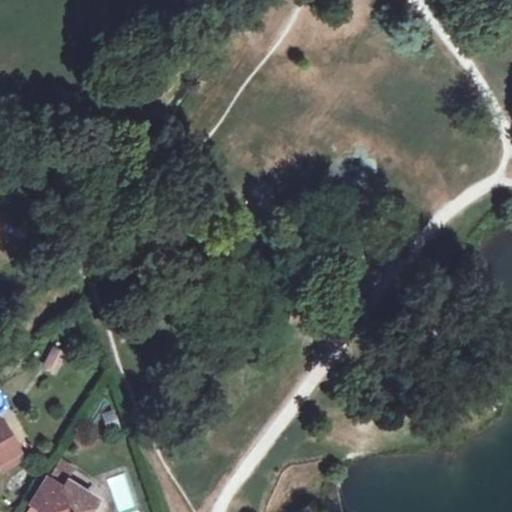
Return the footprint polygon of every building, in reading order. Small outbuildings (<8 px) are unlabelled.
[(0,462),(18,453),(0,420),(0,462)] [(18,453),(0,462),(0,471),(22,460),(18,453)] [(59,464),(48,480),(59,488),(71,471),(59,464)] [(117,511),(121,511),(135,508),(124,473),(107,478),(117,511)] [(87,511),(95,500),(66,482),(61,489),(59,488),(48,480),(47,479),(30,505),(41,511),(87,511)]
